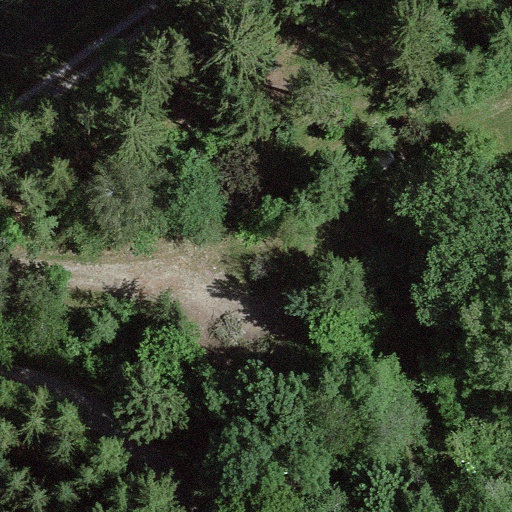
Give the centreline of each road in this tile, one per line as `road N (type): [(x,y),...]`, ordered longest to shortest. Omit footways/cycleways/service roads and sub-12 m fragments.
road 1 (track): [(178,511),(99,409),(64,387),(0,377)]
road 2 (track): [(0,135),(176,0)]
